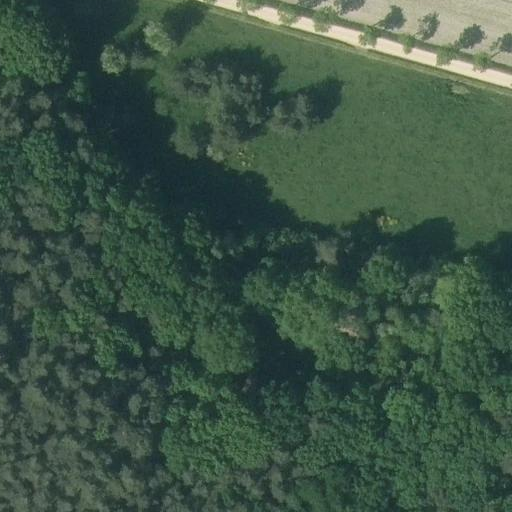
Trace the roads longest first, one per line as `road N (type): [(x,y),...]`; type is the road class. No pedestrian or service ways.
road 1 (track): [(92,118),(154,218),(205,275),(313,323),(375,340),(511,416)]
road 2 (track): [(511,79),(231,0)]
road 3 (track): [(23,0),(92,118)]
